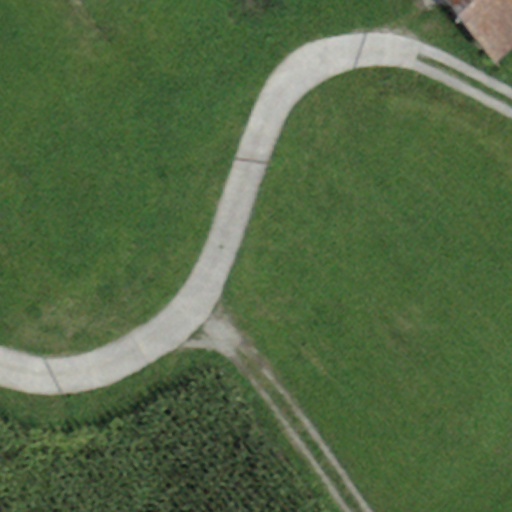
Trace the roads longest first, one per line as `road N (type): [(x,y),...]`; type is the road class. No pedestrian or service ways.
road 1 (track): [(0,367),(70,375),(110,366),(188,316),(210,282),(280,103),(301,73),(332,56),(412,54),(511,105)]
road 2 (track): [(188,316),(249,367),(358,511)]
